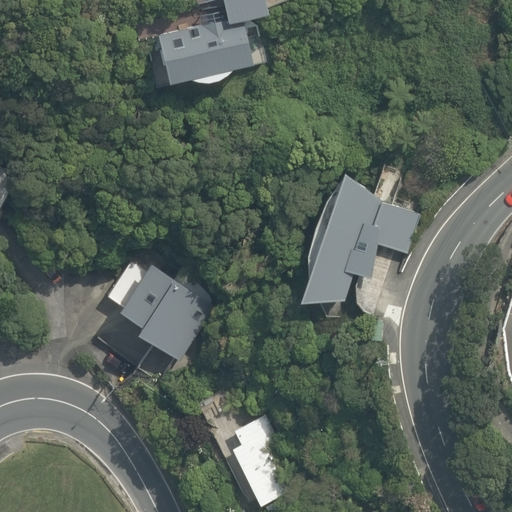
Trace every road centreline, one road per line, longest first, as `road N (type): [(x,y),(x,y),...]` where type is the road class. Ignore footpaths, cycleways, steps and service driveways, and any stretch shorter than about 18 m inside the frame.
road 1 (secondary): [(470,511),(425,391),(431,284),(511,179)]
road 2 (secondary): [(0,413),(55,402),(101,426),(152,511)]
